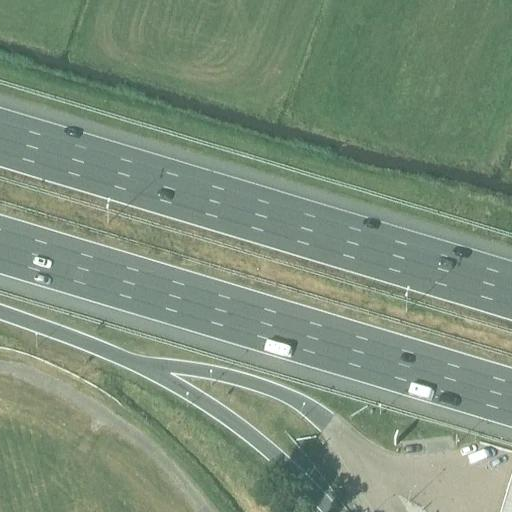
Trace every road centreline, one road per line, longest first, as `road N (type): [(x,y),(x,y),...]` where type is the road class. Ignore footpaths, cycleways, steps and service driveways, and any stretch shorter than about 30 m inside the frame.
road 1 (motorway): [(511,293),(0,139)]
road 2 (motorway): [(0,244),(511,398)]
road 3 (unclassified): [(205,511),(136,437),(46,379),(0,368)]
road 4 (motorway): [(0,312),(140,363)]
